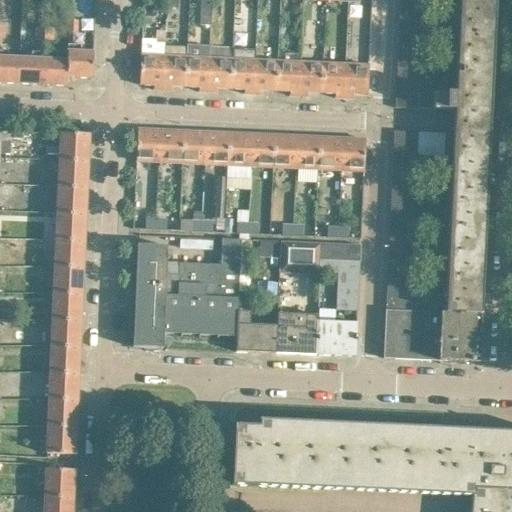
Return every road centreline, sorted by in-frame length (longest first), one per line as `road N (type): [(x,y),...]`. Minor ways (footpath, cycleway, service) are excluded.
road 1 (unclassified): [(511,100),(496,389)]
road 2 (residential): [(365,384),(377,122)]
road 3 (residential): [(377,122),(116,110)]
road 4 (residential): [(106,369),(116,110)]
road 5 (unclassified): [(365,384),(197,373)]
road 6 (unclassified): [(96,511),(106,369)]
road 7 (unclassified): [(198,511),(197,373)]
road 8 (residential): [(496,389),(365,384)]
road 9 (residential): [(384,0),(377,122)]
